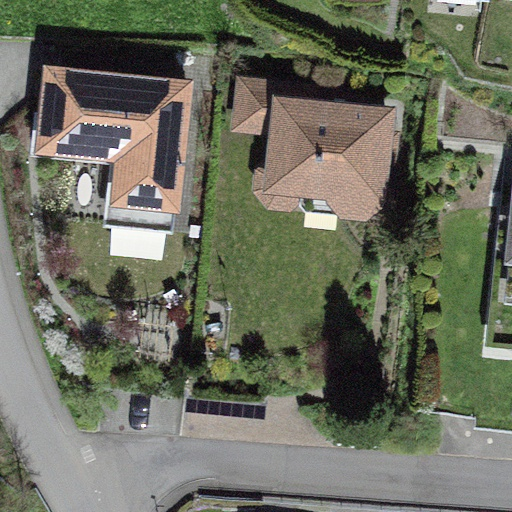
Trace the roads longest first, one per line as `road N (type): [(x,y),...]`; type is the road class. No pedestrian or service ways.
road 1 (residential): [(70,494),(103,475),(194,462),(511,482)]
road 2 (residential): [(0,314),(70,494)]
